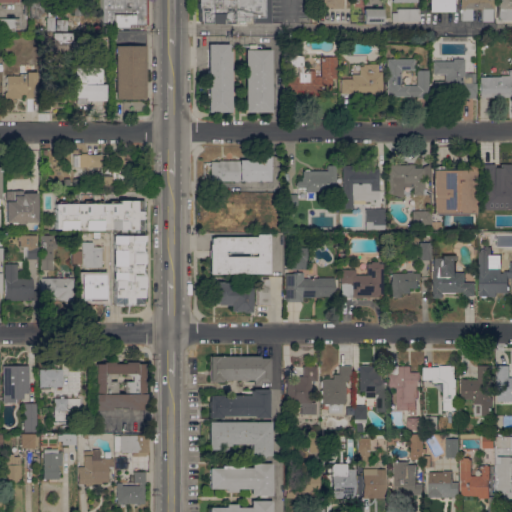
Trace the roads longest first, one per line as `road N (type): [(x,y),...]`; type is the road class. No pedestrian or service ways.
road 1 (residential): [(511,331),(0,330)]
road 2 (residential): [(511,130),(0,131)]
road 3 (secondary): [(169,511),(170,376)]
